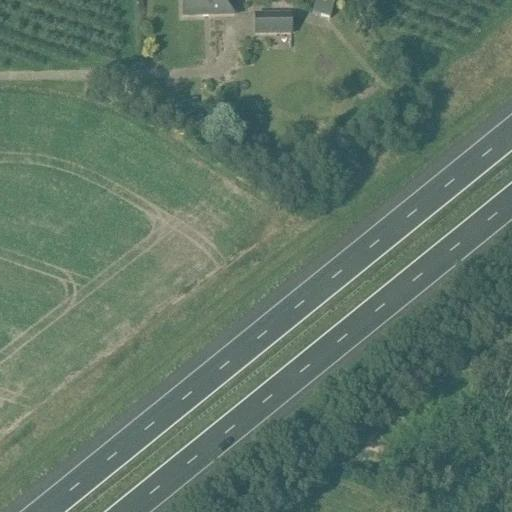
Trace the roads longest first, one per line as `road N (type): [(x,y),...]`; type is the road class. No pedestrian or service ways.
road 1 (motorway): [(511,134),(45,511)]
road 2 (motorway): [(129,511),(511,202)]
